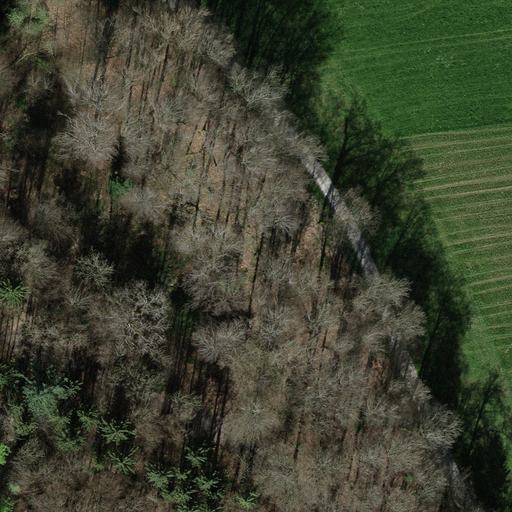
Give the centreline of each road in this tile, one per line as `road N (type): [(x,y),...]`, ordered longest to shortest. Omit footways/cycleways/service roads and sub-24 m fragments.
road 1 (track): [(166,0),(357,237),(462,511)]
road 2 (track): [(0,339),(249,463),(321,511)]
